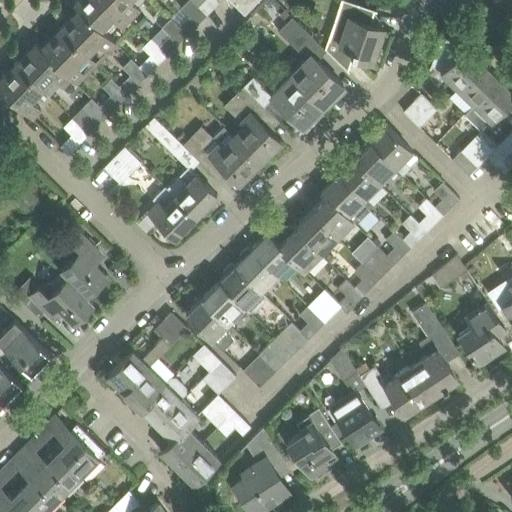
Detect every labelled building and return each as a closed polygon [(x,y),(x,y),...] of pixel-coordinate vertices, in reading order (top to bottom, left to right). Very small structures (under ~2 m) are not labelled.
[(114,0),(75,0),(74,2),(80,7),(102,28),(113,17),(122,26),(131,17),(114,0)] [(114,0),(131,17),(140,8),(132,0),(114,0)] [(189,0),(183,6),(192,15),(181,26),(188,33),(207,13),(200,6),(193,0),(189,0)] [(220,0),(206,0),(200,6),(207,13),(220,0)] [(231,0),(245,13),(257,0),(231,0)] [(351,52),(372,59),(383,26),(370,22),(375,8),(350,0),(336,0),(335,4),(339,5),(337,12),(349,16),(340,42),(353,46),(351,52)] [(80,7),(61,26),(87,52),(98,41),(109,51),(117,42),(102,28),(80,7)] [(307,57),(292,72),(323,104),(344,84),(318,58),(327,49),(292,15),(279,29),(307,57)] [(188,33),(181,26),(172,18),(163,26),(171,34),(160,46),(167,53),(188,33)] [(87,52),(61,26),(41,46),(72,77),(77,82),(86,73),(76,63),(87,52)] [(442,69),(440,71),(458,87),(483,61),(466,45),(463,47),(461,45),(456,44),(457,41),(443,36),(443,35),(442,35),(429,67),(431,68),(432,65),(442,69)] [(151,54),(140,65),(148,73),(167,53),(160,46),(151,37),(143,46),(151,54)] [(41,46),(36,40),(16,61),(52,97),(63,86),(72,77),(41,46)] [(131,74),(120,85),(128,93),(148,73),(140,65),(132,57),(123,66),(131,74)] [(0,85),(32,117),(52,97),(16,61),(0,76),(0,85)] [(499,76),(483,61),(458,87),(474,102),(499,76)] [(205,80),(197,72),(184,84),(192,93),(205,80)] [(255,74),(244,85),(264,105),(273,96),(303,125),(323,104),(292,72),(272,92),(255,74)] [(464,112),(481,129),(507,102),(507,101),(511,96),(511,89),(499,76),(474,102),(464,112)] [(112,94),(100,105),(108,113),(128,93),(120,85),(112,77),(104,86),(112,94)] [(244,123),(234,134),(260,160),(281,139),(260,119),(269,110),(264,105),(244,85),(225,104),(244,123)] [(438,108),(421,91),(413,100),(429,117),(438,108)] [(92,113),(80,125),(89,133),(108,113),(100,105),(93,98),(84,106),(92,113)] [(420,126),(429,117),(413,100),(403,110),(420,126)] [(154,114),(145,123),(174,152),(183,143),(162,122),(154,114)] [(69,153),(89,133),(80,125),(72,117),(64,125),(71,133),(60,144),(69,153)] [(370,139),(396,165),(403,173),(411,166),(403,158),(412,149),(387,123),(370,139)] [(219,160),(239,181),(260,160),(234,134),(233,134),(223,124),(213,135),(202,124),(183,143),(210,169),(219,160)] [(511,129),(500,141),(487,155),(504,171),(511,164),(511,129)] [(476,132),(470,139),(462,148),(475,161),(484,152),(477,146),(483,138),(476,132)] [(396,165),(370,139),(354,156),(380,181),(396,165)] [(120,182),(141,161),(125,144),(104,166),(111,173),(120,182)] [(478,164),(475,161),(462,148),(452,158),(468,173),(478,164)] [(354,156),(338,172),(364,197),(380,181),(354,156)] [(217,193),(188,165),(168,186),(175,194),(196,215),(217,193)] [(328,182),(321,189),(327,195),(327,194),(347,214),(348,213),(354,219),(358,220),(370,209),(368,203),(363,198),(364,197),(338,172),(337,173),(336,171),(333,171),(327,178),(327,180),(328,182)] [(442,197),(435,204),(443,213),(460,196),(443,180),(434,188),(442,197)] [(165,183),(152,196),(157,201),(149,209),(175,236),(196,215),(175,194),(168,186),(165,183)] [(311,210),(337,235),(354,219),(348,213),(347,214),(327,194),(327,195),(311,210)] [(427,213),(419,221),(427,229),(443,213),(435,204),(434,205),(426,196),(418,204),(427,213)] [(311,210),(295,226),(321,252),(337,235),(311,210)] [(411,229),(403,237),(411,245),(427,229),(419,221),(410,212),(402,220),(411,229)] [(286,236),(279,242),(293,256),(293,257),(304,268),(321,252),(295,226),(294,225),(291,225),(284,232),(284,234),(286,236)] [(395,261),(411,245),(403,237),(394,228),(386,236),(395,245),(387,253),(395,261)] [(60,268),(61,269),(67,275),(85,293),(86,292),(106,272),(87,254),(95,246),(79,230),(70,238),(74,242),(65,250),(72,257),(60,268)] [(279,242),(268,231),(251,247),(277,273),(293,257),(293,256),(279,242)] [(370,252),(362,260),(379,278),(395,261),(387,253),(378,244),(370,252)] [(240,255),(242,257),(235,264),(260,289),(261,289),(277,273),(251,247),(251,248),(249,246),(247,246),(240,253),(240,255)] [(441,286),(467,268),(457,252),(432,272),(441,286)] [(362,277),(354,285),(363,294),(379,278),(362,260),(354,268),(362,277)] [(224,272),(226,273),(219,280),(244,305),(245,305),(249,309),(257,308),(265,299),(265,293),(261,289),(260,289),(235,264),(233,263),(231,262),(224,269),(224,272)] [(67,275),(61,269),(42,287),(30,275),(14,291),(39,316),(55,301),(73,319),(93,299),(86,292),(85,293),(67,275)] [(347,293),(338,301),(338,302),(341,304),(347,310),(363,294),(354,285),(345,276),(337,284),(347,293)] [(219,280),(203,296),(228,321),(244,305),(219,280)] [(324,287),(316,295),(324,304),(316,312),(325,321),(333,313),(341,304),(338,302),(338,301),(324,287)] [(223,349),(234,337),(226,323),(228,321),(203,296),(186,312),(223,349)] [(426,299),(412,309),(419,321),(428,334),(419,340),(428,353),(410,365),(430,395),(443,386),(444,386),(448,383),(457,376),(443,355),(457,346),(426,299)] [(473,324),(460,333),(479,362),(504,345),(497,335),(507,329),(488,301),(467,315),(473,324)] [(307,303),(299,311),(308,320),(300,328),(309,337),(325,321),(316,312),(307,303)] [(171,327),(172,327),(179,334),(188,326),(172,310),(162,321),(163,321),(164,320),(171,327)] [(0,332),(0,360),(5,365),(15,356),(31,372),(50,353),(15,317),(0,332)] [(293,353),(309,337),(300,328),(291,320),(283,328),(292,336),(284,344),(293,353)] [(172,327),(171,327),(142,357),(133,348),(107,374),(124,390),(149,365),(179,334),(172,327)] [(277,369),(292,353),(293,353),(284,344),(275,336),(259,352),(277,369)] [(367,384),(355,366),(342,346),(330,357),(352,392),(327,408),(334,419),(338,416),(356,443),(382,426),(357,390),(367,384)] [(228,383),(237,374),(211,348),(201,358),(211,367),(228,383)] [(260,386),(276,369),(277,369),(259,352),(243,369),(260,386)] [(365,359),(355,366),(367,384),(379,402),(392,393),(404,412),(430,395),(410,365),(393,376),(390,372),(383,377),(374,364),(370,367),(365,359)] [(0,398),(3,401),(22,382),(5,365),(0,360),(0,398)] [(149,365),(124,390),(140,406),(166,381),(165,380),(149,365)] [(219,392),(228,383),(211,367),(202,376),(218,391),(219,392)] [(176,375),(170,376),(165,380),(166,381),(140,406),(157,422),(182,397),(186,392),(186,384),(176,375)] [(234,408),(219,392),(218,391),(201,409),(210,417),(218,409),(226,417),(234,408)] [(173,438),(187,424),(187,425),(199,413),(182,397),(157,422),(172,437),(173,438)] [(340,438),(329,422),(319,407),(297,421),(302,429),(287,438),(312,475),(313,474),(312,472),(337,456),(330,445),(340,438)] [(218,425),(227,434),(235,426),(243,433),(251,425),(234,408),(226,417),(218,425)] [(47,422),(38,431),(45,438),(54,429),(47,422)] [(178,466),(203,440),(187,425),(187,424),(173,438),(172,437),(160,449),(178,466)] [(289,462),(264,425),(249,440),(261,459),(244,470),(247,474),(235,482),(254,511),(287,489),(275,471),(289,462)] [(65,441),(57,450),(80,474),(99,455),(71,428),(61,437),(65,441)] [(36,448),(45,438),(38,431),(28,441),(36,448)] [(220,457),(203,440),(178,466),(194,482),(220,457)] [(48,459),(44,455),(35,464),(62,492),(80,474),(57,450),(48,459)] [(12,458),(2,467),(9,474),(19,465),(12,458)] [(26,473),(30,477),(21,486),(45,510),(62,492),(35,464),(26,473)] [(0,483),(0,484),(9,474),(2,467),(0,469),(0,483)] [(12,495),(8,491),(0,499),(0,500),(11,511),(42,511),(45,510),(21,486),(12,495)] [(125,511),(139,502),(129,489),(106,511),(125,511)] [(0,511),(11,511),(0,500),(0,511)] [(166,511),(158,501),(141,511),(166,511)]
